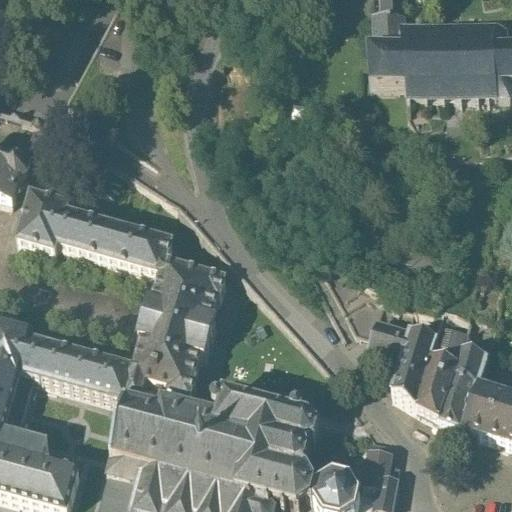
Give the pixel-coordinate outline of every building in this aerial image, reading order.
[(374,44),(405,44),(405,0),(382,0),(382,39),(374,39),(374,44)] [(403,57),(405,57),(405,44),(374,44),(375,77),(404,74),(403,57)] [(496,48),(495,52),(490,52),(490,49),(487,49),(487,52),(474,54),(473,50),(470,51),(470,54),(457,55),(456,52),(453,52),(453,56),(440,57),(440,54),(436,54),(436,57),(423,59),(423,55),(419,55),(420,59),(406,60),(405,57),(403,57),(404,74),(375,77),(368,77),(371,117),(396,115),(396,114),(407,114),(408,133),(411,133),(411,129),(424,128),(424,132),(428,132),(428,128),(442,127),(442,131),(445,131),(445,127),(459,126),(459,130),(462,130),(462,126),(476,125),(476,129),(479,129),(479,125),(486,125),(487,129),(490,128),(490,125),(511,122),(511,120),(511,68),(510,64),(507,64),(507,58),(510,56),(508,53),(505,55),(499,52),(500,49),(496,48)] [(38,123),(34,125),(0,118),(0,122),(33,129),(34,133),(35,134),(38,134),(41,132),(43,130),(43,129),(41,125),(38,123)] [(63,136),(43,129),(43,130),(41,132),(38,134),(35,134),(27,165),(29,168),(31,172),(31,178),(51,184),(63,136)] [(363,131),(340,131),(339,153),(363,154),(363,131)] [(0,210),(13,214),(19,186),(25,185),(30,182),(31,178),(31,172),(29,168),(27,165),(24,162),(19,161),(15,162),(12,164),(0,160),(0,210)] [(173,254),(67,224),(69,217),(45,211),(31,206),(17,255),(55,266),(58,259),(160,287),(152,316),(150,315),(144,334),(139,351),(142,352),(134,380),(31,353),(33,346),(0,336),(0,507),(18,511),(71,511),(79,483),(44,474),(48,457),(17,448),(33,391),(124,416),(110,471),(111,471),(100,511),(360,511),(361,509),(360,508),(352,493),(333,489),(329,491),(308,486),(310,483),(307,481),(305,480),(307,477),(304,476),(306,468),(310,467),(309,463),(307,463),(304,456),(312,454),(314,456),(316,454),(313,452),(317,443),(320,442),(319,440),(317,441),(310,435),(311,433),(309,433),(310,429),(306,428),(305,431),(300,430),(302,428),(302,426),(300,422),(296,421),(293,423),(290,422),(289,427),(274,423),(275,419),(272,418),(270,422),(259,419),(260,415),(256,414),(255,418),(244,415),(245,411),(241,410),(240,414),(231,412),(228,411),(229,407),(225,406),(223,413),(221,412),(220,412),(219,412),(217,412),(216,412),(215,413),(214,414),(213,416),(213,417),(213,419),(214,420),(215,421),(216,422),(218,423),(219,423),(217,429),(208,427),(208,423),(205,422),(203,426),(192,424),(193,419),(190,418),(188,423),(168,417),(168,415),(165,412),(165,411),(142,403),(145,394),(157,398),(156,401),(162,403),(163,400),(170,402),(169,406),(191,413),(196,393),(194,392),(201,370),(206,371),(216,335),(211,333),(218,310),(220,311),(226,291),(167,274),(173,254)] [(372,353),(377,336),(378,337),(380,328),(364,324),(357,348),(372,353)] [(443,333),(437,355),(417,424),(439,435),(463,365),(467,351),(470,340),(443,333)] [(392,409),(417,424),(437,355),(410,346),(409,347),(378,337),(377,336),(372,353),(368,367),(401,378),(392,409)] [(274,346),(261,350),(265,364),(278,360),(274,346)] [(477,353),(467,351),(463,365),(439,435),(464,444),(479,399),(487,374),(472,368),(477,353)] [(511,458),(511,408),(479,399),(464,444),(511,458)] [(363,499),(377,502),(380,488),(388,490),(392,466),(388,465),(389,457),(370,454),(363,499)] [(394,511),(399,492),(388,490),(380,488),(377,502),(377,506),(375,511),(394,511)] [(360,511),(375,511),(377,506),(366,504),(367,503),(362,503),(360,508),(361,509),(360,511)]
